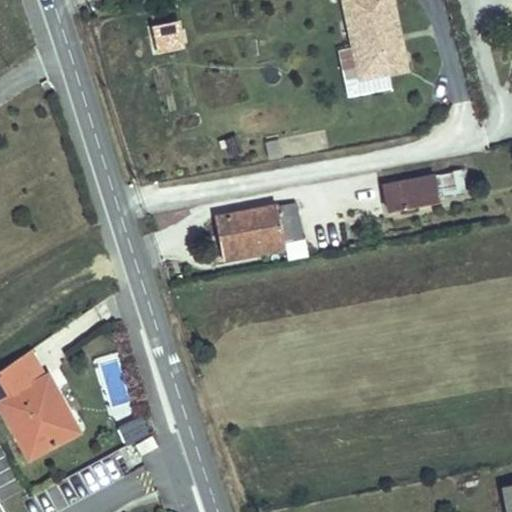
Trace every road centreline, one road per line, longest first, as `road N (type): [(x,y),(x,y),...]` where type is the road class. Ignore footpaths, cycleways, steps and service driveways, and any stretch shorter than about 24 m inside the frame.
road 1 (unclassified): [(49,0),(200,459)]
road 2 (residential): [(200,459),(90,511)]
